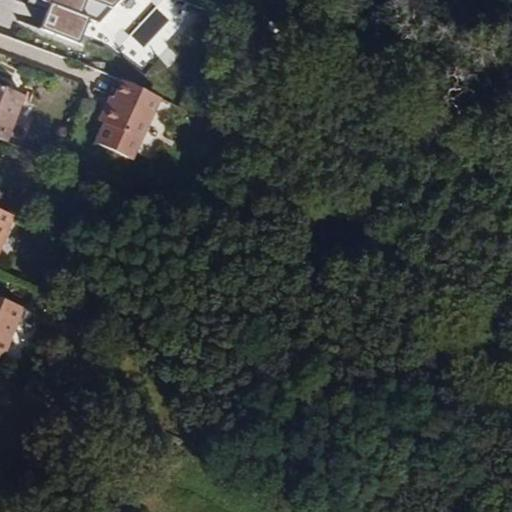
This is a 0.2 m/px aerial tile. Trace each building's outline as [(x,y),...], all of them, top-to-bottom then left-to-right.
[(79,6),(63,0),(41,0),(36,17),(40,19),(35,32),(57,42),(63,27),(69,31),(79,6)] [(167,73),(134,60),(126,78),(159,91),(167,73)] [(119,99),(152,111),(155,101),(123,89),(119,99)] [(106,134),(139,146),(152,111),(119,99),(106,134)] [(132,163),(139,146),(106,134),(100,152),(132,163)] [(0,207),(0,255),(18,215),(0,207)] [(0,296),(0,357),(7,360),(28,307),(0,296)]
